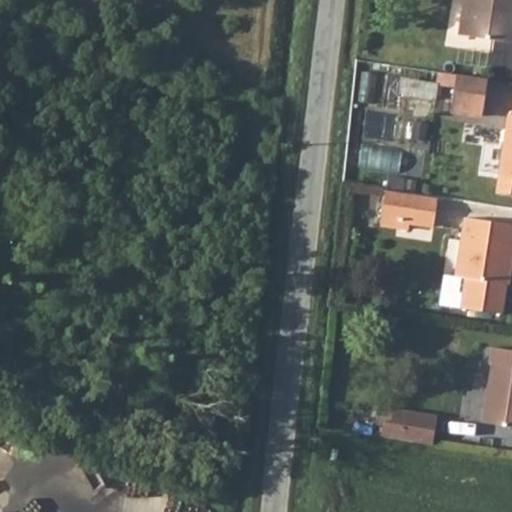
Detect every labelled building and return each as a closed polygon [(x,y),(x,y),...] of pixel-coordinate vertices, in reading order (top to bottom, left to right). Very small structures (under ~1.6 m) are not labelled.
[(511,38),(511,0),(468,0),(463,30),(511,38)] [(456,84),(459,71),(439,68),(438,80),(456,84)] [(481,114),(488,77),(459,71),(456,84),(451,108),(481,114)] [(511,114),(510,120),(500,182),(498,191),(511,193),(511,114)] [(438,225),(443,197),(392,188),(387,223),(404,226),(406,220),(438,225)] [(505,282),(511,239),(511,224),(470,217),(459,275),(468,277),(463,306),(497,312),(503,282),(505,282)] [(511,425),(511,350),(494,348),(492,362),(494,363),(485,421),(511,425)] [(391,419),(393,405),(385,403),(383,418),(391,419)] [(383,418),(380,433),(433,441),(438,412),(393,405),(391,419),(383,418)]
